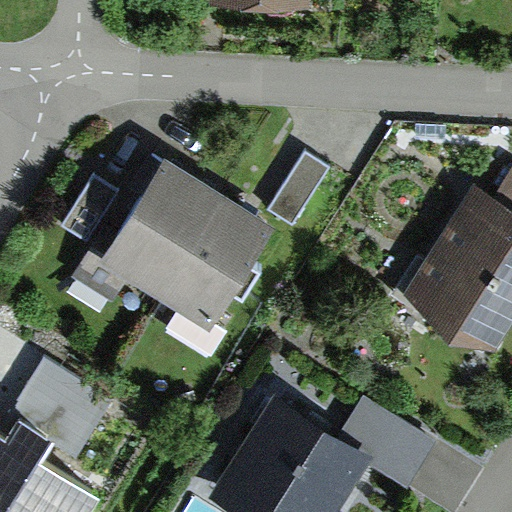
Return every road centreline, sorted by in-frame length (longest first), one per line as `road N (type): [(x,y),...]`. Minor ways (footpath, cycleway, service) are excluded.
road 1 (residential): [(511,96),(82,67)]
road 2 (residential): [(82,67),(0,201)]
